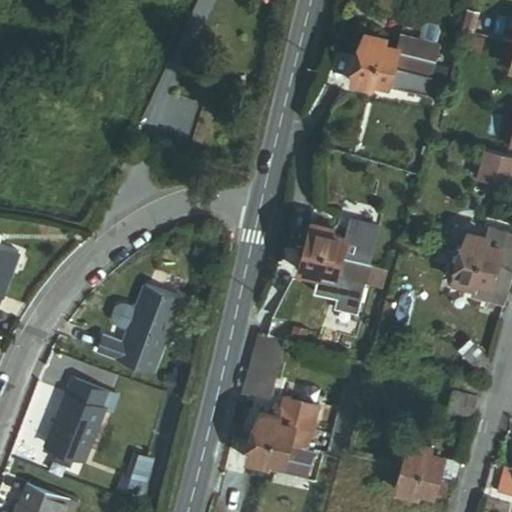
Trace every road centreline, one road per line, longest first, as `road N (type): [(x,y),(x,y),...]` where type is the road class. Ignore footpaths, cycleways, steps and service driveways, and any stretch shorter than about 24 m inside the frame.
road 1 (residential): [(0,418),(22,363),(86,269),(171,210),(206,200),(260,205)]
road 2 (tertiary): [(183,511),(260,205)]
road 3 (tertiary): [(260,205),(312,0)]
road 4 (residential): [(466,511),(511,350)]
